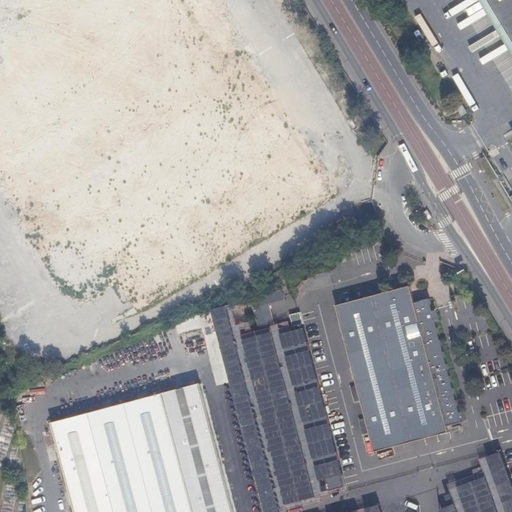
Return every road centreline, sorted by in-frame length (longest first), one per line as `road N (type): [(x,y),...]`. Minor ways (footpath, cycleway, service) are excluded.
road 1 (unknown): [(434,273),(335,285),(316,302),(350,453),(356,465),(396,472),(511,437)]
road 2 (secondary): [(315,0),(511,329)]
road 3 (secondary): [(511,259),(351,0)]
road 4 (unknown): [(53,511),(42,422),(51,395),(180,360)]
